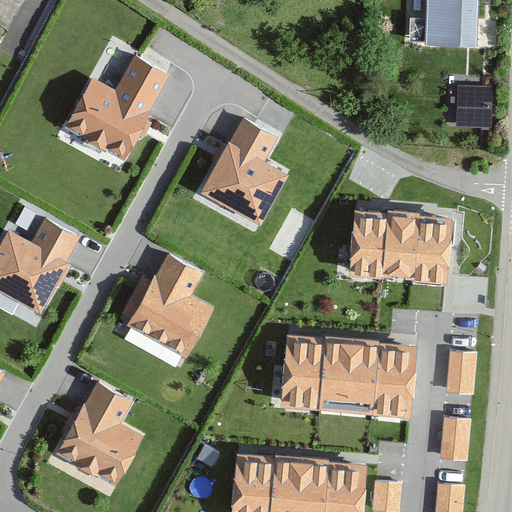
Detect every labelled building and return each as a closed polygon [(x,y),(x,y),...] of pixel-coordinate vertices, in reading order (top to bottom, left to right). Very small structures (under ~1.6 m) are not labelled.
[(420,0),(419,43),(470,46),(472,0),(420,0)] [(116,87),(92,75),(68,120),(122,149),(165,69),(135,53),(116,87)] [(457,117),(493,118),(495,75),(458,74),(457,117)] [(243,114),(205,183),(259,213),(283,169),(260,156),(274,131),(243,114)] [(445,267),(449,208),(357,202),(354,261),(445,267)] [(33,237),(10,224),(0,241),(0,277),(40,299),(77,231),(46,214),(33,237)] [(170,249),(131,318),(186,348),(210,304),(187,291),(201,266),(170,249)] [(414,339),(291,329),(285,394),(408,405),(414,339)] [(452,339),(450,380),(477,381),(479,341),(452,339)] [(98,377),(60,446),(114,476),(139,433),(116,420),(130,395),(98,377)] [(443,450),(471,451),(472,407),(445,406),(443,450)] [(357,511),(362,458),(241,447),(235,511),(237,511),(357,511)] [(402,500),(403,471),(376,471),(376,499),(402,500)] [(464,511),(466,473),(439,473),(437,511),(464,511)]
